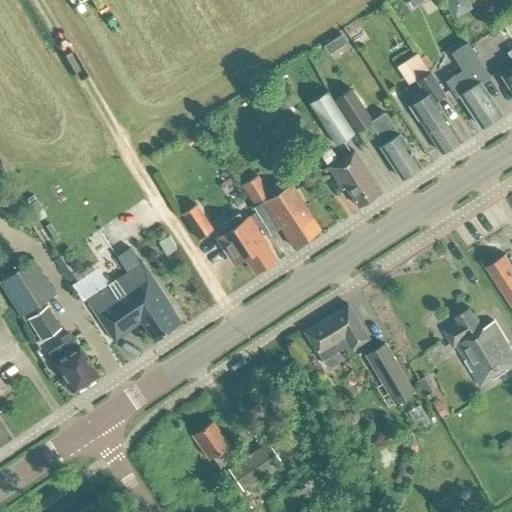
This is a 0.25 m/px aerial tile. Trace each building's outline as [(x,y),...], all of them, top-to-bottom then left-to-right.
[(461,0),(471,11),(485,0),(461,0)] [(497,27),(511,16),(511,13),(505,2),(488,13),(497,27)] [(343,33),(334,39),(339,47),(348,41),(343,33)] [(461,69),(445,79),(455,96),(459,94),(479,125),(499,113),(479,83),(490,76),(467,41),(451,52),(461,69)] [(511,47),(505,52),(511,61),(511,66),(500,75),(511,93),(511,47)] [(425,94),(411,103),(420,117),(418,118),(439,151),(459,139),(437,106),(434,101),(444,94),(429,71),(416,52),(402,61),(425,94)] [(279,111),(297,99),(287,84),(269,95),(279,111)] [(419,165),(397,132),(383,111),(370,120),(349,89),(334,99),(356,132),(369,123),(381,142),(378,144),(399,177),(419,165)] [(335,144),(353,132),(326,90),(307,102),(335,144)] [(405,101),(390,106),(394,117),(409,112),(405,101)] [(356,206),(379,191),(353,150),(327,166),(341,188),(344,186),(356,206)] [(273,163),(258,173),(270,193),(286,183),(273,163)] [(268,193),(257,175),(241,185),(253,203),(268,193)] [(271,232),(279,227),(292,246),(315,232),(295,201),(300,199),(289,183),(254,206),(271,232)] [(213,227),(226,220),(213,194),(199,201),(213,227)] [(197,237),(212,227),(195,202),(181,212),(197,237)] [(223,232),(218,235),(224,245),(235,261),(244,255),(254,270),(273,258),(258,234),(265,229),(254,211),(242,219),(238,213),(219,225),(223,232)] [(511,303),(511,263),(505,253),(487,265),(511,303)] [(54,292),(32,258),(0,278),(0,282),(20,314),(54,292)] [(85,298),(112,339),(140,321),(152,339),(179,321),(168,303),(141,261),(99,289),(85,298)] [(339,357),(335,351),(343,346),(346,350),(367,338),(346,304),(304,331),(325,365),(331,366),(338,361),(339,357)] [(40,339),(60,327),(46,305),(27,317),(40,339)] [(482,385),(511,365),(511,348),(494,320),(482,327),(469,307),(454,316),(458,321),(444,330),(453,346),(456,344),(482,385)] [(94,377),(95,372),(78,346),(72,337),(48,352),(54,362),(53,362),(70,388),(75,389),(94,377)] [(412,392),(383,342),(364,353),(394,403),(412,392)] [(219,468),(229,461),(221,450),(228,445),(212,420),(192,433),(208,458),(212,456),(219,468)] [(261,444),(228,467),(230,471),(242,489),(243,490),(282,464),(269,444),(266,440),(261,444)] [(323,511),(321,511),(342,511),(337,503),(323,511)]
